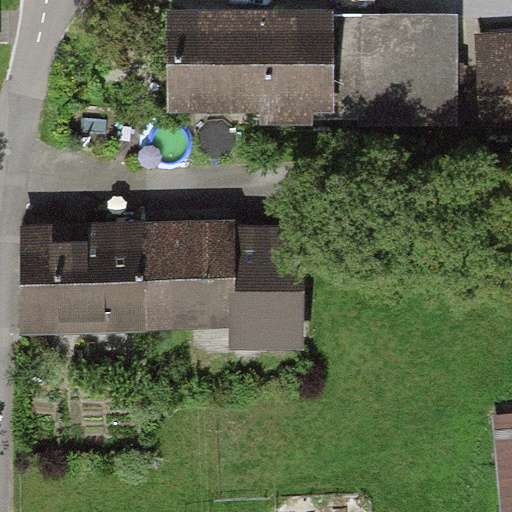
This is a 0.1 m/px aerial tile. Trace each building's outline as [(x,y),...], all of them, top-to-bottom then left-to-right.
[(466,18),(183,12),(181,104),(464,110),(466,18)] [(511,29),(489,31),(492,102),(511,101),(511,29)] [(238,229),(129,233),(133,340),(231,337),(241,336),(238,229)] [(232,358),(306,359),(308,231),(238,229),(241,336),(231,337),(232,358)] [(129,233),(20,236),(24,343),(133,340),(129,233)] [(511,511),(511,420),(502,421),(508,511),(511,511)]
